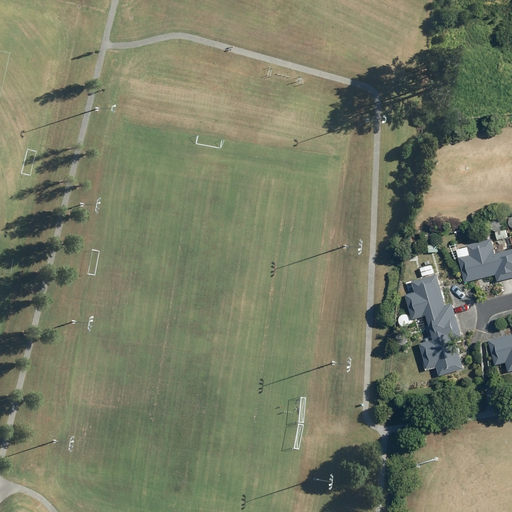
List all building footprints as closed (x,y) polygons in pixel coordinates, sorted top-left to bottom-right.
[(492,229),(494,231),(496,232),(498,232),(500,231),(502,230),(503,228),(503,226),(503,224),(503,222),(501,221),(500,220),(498,220),(496,220),(494,221),(492,222),(492,224),(491,226),(492,227),(492,229)] [(507,230),(497,233),(499,241),(506,239),(508,246),(511,244),(511,237),(509,238),(507,230)] [(493,239),(469,246),(469,247),(458,250),(467,283),(497,275),(500,283),(511,279),(511,250),(497,254),(493,239)] [(432,265),(421,269),(424,277),(434,274),(432,265)] [(417,292),(407,295),(414,320),(429,316),(431,322),(457,314),(455,308),(454,304),(448,306),(439,274),(414,282),(417,292)] [(436,341),(422,345),(428,369),(438,366),(441,376),(466,369),(457,339),(464,337),(459,320),(457,314),(431,322),(436,341)] [(402,325),(403,326),(405,327),(407,327),(409,327),(411,325),(412,324),(413,322),(413,320),(412,318),(411,316),(409,315),(407,315),(405,315),(403,316),(402,317),(401,319),(400,321),(401,323),(402,325)] [(511,332),(491,339),(497,363),(507,361),(510,370),(511,369),(511,332)] [(399,343),(400,345),(402,346),(404,346),(406,345),(408,344),(409,343),(410,341),(410,339),(409,337),(407,335),(406,334),(404,334),(402,334),(400,335),(399,336),(398,338),(397,340),(398,342),(399,343)]
